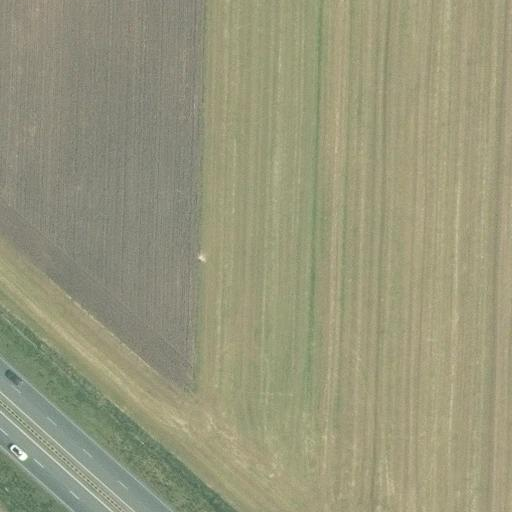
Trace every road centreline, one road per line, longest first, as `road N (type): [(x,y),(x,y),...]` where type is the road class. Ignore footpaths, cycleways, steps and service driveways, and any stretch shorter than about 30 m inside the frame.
road 1 (trunk): [(151,511),(0,375)]
road 2 (trunk): [(0,429),(92,511)]
